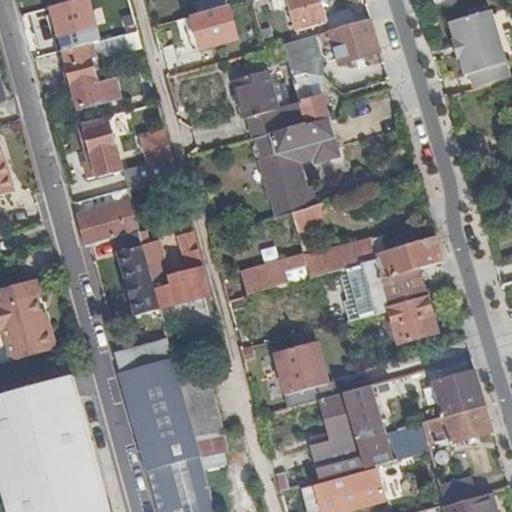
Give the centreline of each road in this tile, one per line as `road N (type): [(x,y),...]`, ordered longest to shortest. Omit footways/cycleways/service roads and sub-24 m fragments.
road 1 (residential): [(137,511),(0,1)]
road 2 (residential): [(387,0),(511,422)]
